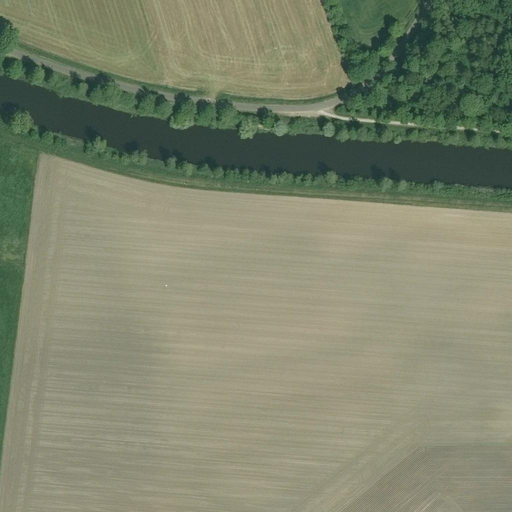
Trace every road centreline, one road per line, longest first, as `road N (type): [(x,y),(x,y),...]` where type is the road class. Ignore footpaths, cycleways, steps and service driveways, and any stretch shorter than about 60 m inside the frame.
road 1 (track): [(511,206),(152,179),(0,133)]
road 2 (unclassified): [(314,109),(163,96),(0,50)]
road 3 (unclassified): [(314,109),(348,97),(388,65),(430,0)]
